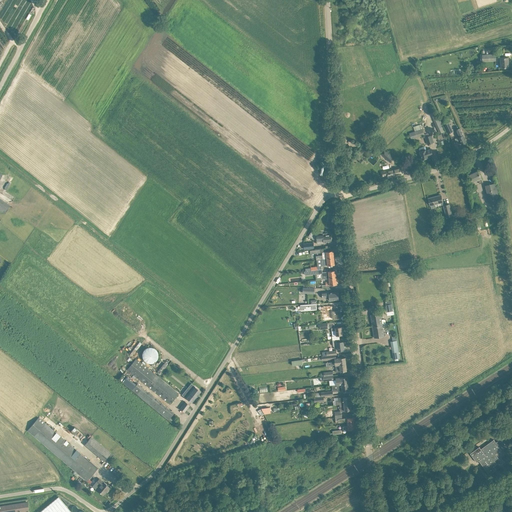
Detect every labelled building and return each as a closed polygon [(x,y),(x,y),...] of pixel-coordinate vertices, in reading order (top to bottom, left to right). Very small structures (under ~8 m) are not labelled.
[(500,63),(502,63),(502,67),(509,67),(508,57),(500,58),(500,63)] [(434,121),(439,133),(445,131),(439,118),(434,121)] [(415,131),(417,137),(425,135),(423,128),(415,131)] [(460,137),(458,137),(455,139),(458,144),(461,143),(462,144),(467,142),(464,137),(460,128),(456,129),(460,137)] [(425,137),(427,144),(434,142),(431,135),(425,137)] [(429,157),(428,156),(433,155),(430,148),(426,149),(425,147),(424,148),(424,146),(420,148),(419,149),(422,159),(429,157)] [(380,153),(390,163),(395,158),(384,148),(380,153)] [(401,167),(381,172),(382,176),(387,175),(387,177),(392,177),(403,174),(402,169),(401,167)] [(469,175),(473,182),(478,179),(480,184),(483,182),(481,178),(478,171),(469,175)] [(486,185),(490,202),(492,201),(494,208),(495,208),(496,211),(501,210),(499,199),(495,183),(486,185)] [(428,198),(430,205),(443,202),(441,195),(428,198)] [(0,211),(5,214),(11,205),(0,198),(0,211)] [(443,205),(447,217),(453,216),(449,204),(443,205)] [(457,222),(459,228),(468,225),(467,219),(457,222)] [(313,230),(309,236),(314,239),(314,238),(317,240),(317,244),(324,243),(324,242),(332,241),(331,234),(327,235),(327,233),(318,234),(316,233),(316,232),(313,230)] [(333,251),(322,252),(323,259),(327,258),(334,258),(333,251)] [(323,259),(321,259),(321,266),(322,266),(324,266),(328,265),(335,264),(334,258),(327,258),(323,259)] [(323,279),(329,278),(336,277),(335,270),(322,272),(322,273),(323,279)] [(336,277),(329,278),(330,282),(326,282),(326,285),(322,285),(322,288),(330,288),(330,285),(337,284),(336,277)] [(322,298),(324,298),(329,297),(330,301),(339,300),(338,292),(329,293),(329,291),(322,292),(322,298)] [(322,306),(323,314),(329,313),(329,315),(333,315),(333,319),(341,318),(340,310),(329,311),(329,306),(322,306)] [(373,326),(386,324),(385,320),(384,319),(382,319),(381,313),(371,314),(373,326)] [(387,324),(386,324),(373,326),(374,338),(384,336),(383,329),(386,328),(387,327),(387,324)] [(332,331),(332,336),(336,335),(343,335),(342,326),(331,328),(331,331),(332,331)] [(332,340),(333,346),(335,347),(335,349),(337,349),(338,350),(344,350),(344,341),(340,342),(340,339),(332,340)] [(391,341),(394,359),(400,358),(397,340),(391,341)] [(142,354),(142,356),(142,358),(143,359),(144,361),(145,362),(147,362),(148,363),(150,363),(151,363),(153,363),(154,362),(155,361),(157,360),(157,358),(158,357),(158,355),(158,353),(157,351),(157,350),(155,349),(154,348),(152,347),(151,347),(148,347),(147,348),(145,349),(143,350),(143,352),(142,354)] [(331,366),(335,365),(346,364),(345,357),(334,358),(335,361),(331,362),(331,366)] [(127,369),(168,403),(169,404),(178,393),(135,359),(127,369)] [(156,372),(161,376),(164,373),(162,371),(167,365),(164,363),(156,372)] [(346,364),(335,365),(336,372),(347,371),(346,364)] [(122,383),(168,420),(174,413),(137,384),(136,384),(127,377),(122,383)] [(337,378),(336,378),(336,384),(337,385),(348,383),(348,377),(337,378)] [(348,383),(337,385),(338,391),(338,392),(343,391),(349,390),(348,383)] [(185,397),(192,402),(201,391),(194,386),(190,392),(187,389),(183,393),(184,393),(183,395),(185,397)] [(344,404),(351,403),(350,396),(338,398),(339,400),(337,401),(337,405),(344,404)] [(179,409),(184,412),(189,405),(185,401),(179,409)] [(347,421),(347,424),(356,423),(356,417),(342,418),(342,415),(335,416),(336,423),(347,421)] [(39,417),(27,430),(87,481),(98,468),(39,417)] [(252,444),(257,436),(254,434),(248,442),(252,444)] [(84,444),(104,461),(111,453),(91,436),(84,444)] [(479,447),(470,453),(471,454),(477,462),(479,460),(481,463),(489,475),(496,470),(494,466),(491,463),(494,460),(493,458),(492,458),(492,455),(493,456),(496,454),(506,446),(501,439),(496,442),(494,439),(481,449),(479,447)] [(93,486),(103,495),(110,487),(99,479),(96,482),(93,486)] [(70,511),(58,497),(39,511),(70,511)] [(28,511),(27,502),(0,506),(0,511),(19,511),(22,511),(28,511)]
